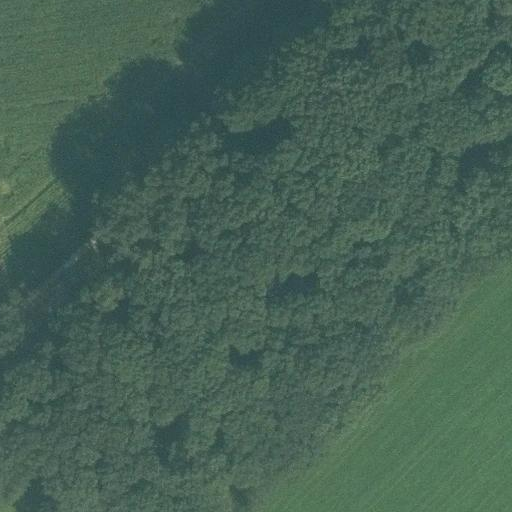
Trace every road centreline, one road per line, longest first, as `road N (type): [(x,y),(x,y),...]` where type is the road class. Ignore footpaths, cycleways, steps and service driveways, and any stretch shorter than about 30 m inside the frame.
road 1 (track): [(366,0),(0,342)]
road 2 (track): [(0,418),(111,511)]
